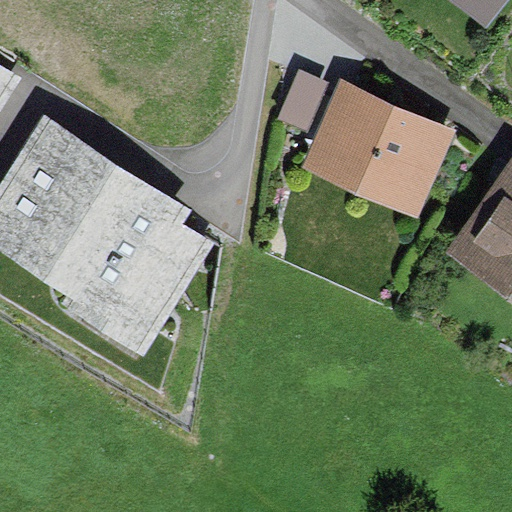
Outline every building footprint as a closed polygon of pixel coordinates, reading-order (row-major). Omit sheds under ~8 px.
[(465,0),(489,18),(503,0),(465,0)] [(0,64),(0,91),(12,73),(0,64)] [(325,77),(301,67),(282,115),(305,125),(325,77)] [(346,84),(314,162),(420,205),(452,126),(346,84)] [(48,120),(0,194),(0,233),(52,265),(115,162),(48,120)] [(115,162),(52,265),(82,284),(75,296),(137,333),(198,234),(167,215),(177,200),(115,162)] [(511,171),(458,247),(511,285),(511,171)]
